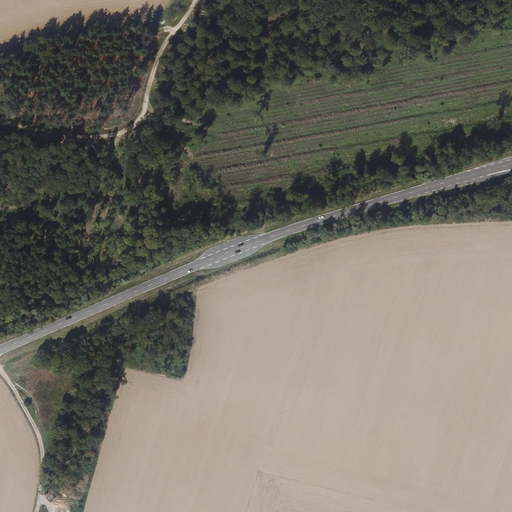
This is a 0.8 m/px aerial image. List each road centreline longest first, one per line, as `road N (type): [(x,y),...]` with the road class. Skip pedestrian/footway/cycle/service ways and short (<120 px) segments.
road 1 (secondary): [(0,350),(197,264),(437,185)]
road 2 (track): [(32,511),(39,444),(0,370)]
